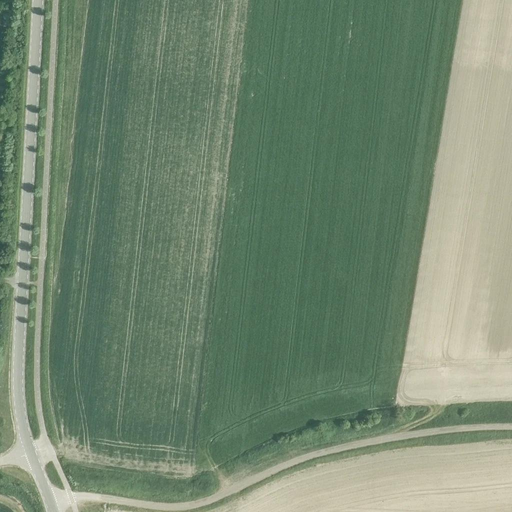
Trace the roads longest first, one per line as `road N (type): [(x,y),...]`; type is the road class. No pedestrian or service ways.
road 1 (tertiary): [(29,454),(17,387),(38,0)]
road 2 (track): [(511,428),(377,441),(299,461),(181,510),(70,498)]
